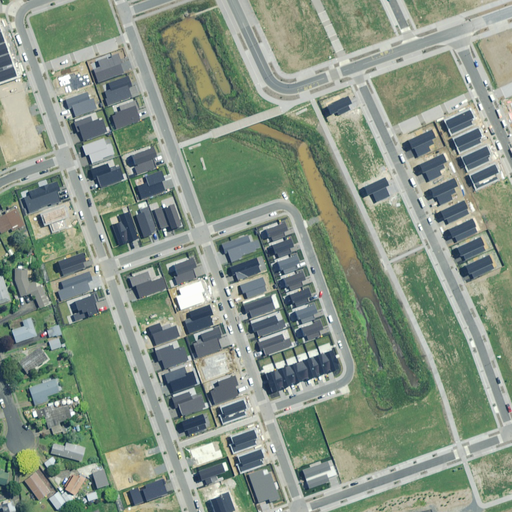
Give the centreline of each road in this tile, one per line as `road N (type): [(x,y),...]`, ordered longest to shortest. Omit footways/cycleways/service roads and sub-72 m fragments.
road 1 (residential): [(266,411),(350,371),(297,214),(275,206),(201,232)]
road 2 (residential): [(511,432),(385,137)]
road 3 (residential): [(193,511),(106,265)]
road 4 (residential): [(300,509),(511,433)]
road 5 (residential): [(131,35),(201,232)]
road 6 (residential): [(201,232),(266,411)]
road 7 (residential): [(232,0),(277,85),(294,88),(347,69)]
